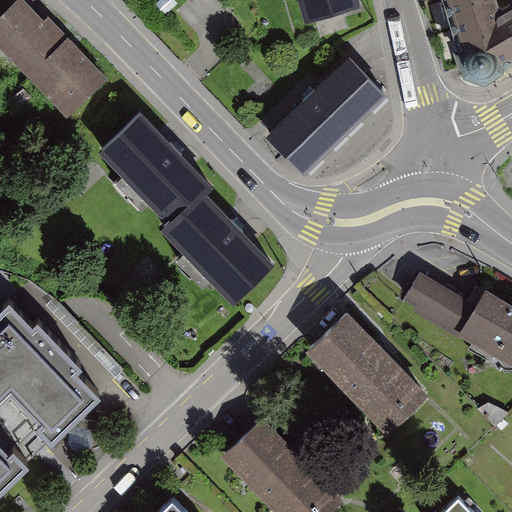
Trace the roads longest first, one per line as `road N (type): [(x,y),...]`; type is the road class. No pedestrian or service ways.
road 1 (residential): [(87,511),(338,265),(348,226)]
road 2 (secondary): [(81,0),(275,197),(319,223),(348,226)]
road 3 (residential): [(397,0),(440,154)]
